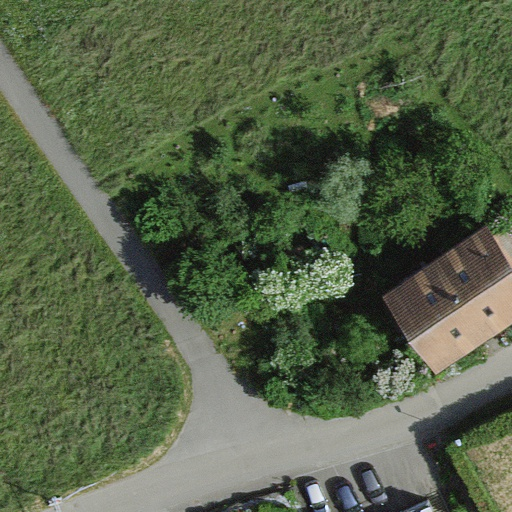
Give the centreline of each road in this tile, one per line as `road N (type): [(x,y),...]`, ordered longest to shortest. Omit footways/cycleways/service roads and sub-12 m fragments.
road 1 (track): [(239,461),(202,354),(0,65)]
road 2 (residential): [(100,511),(239,461),(417,416),(511,368)]
